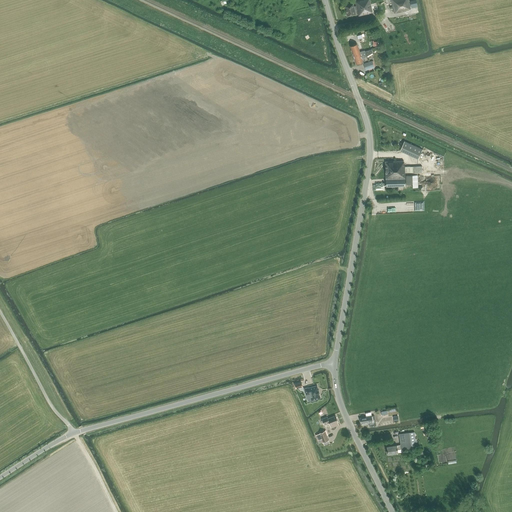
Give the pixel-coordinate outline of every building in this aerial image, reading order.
[(355,10),(357,9),(359,16),(368,14),(368,13),(372,12),(369,0),(362,0),(355,2),(356,6),(354,6),(353,4),(345,6),(347,16),(356,14),(355,10)] [(390,0),(394,14),(406,11),(406,10),(411,9),(408,0),(390,0)] [(350,46),(353,56),(360,53),(360,54),(365,52),(365,51),(364,50),(360,52),(357,44),(350,46)] [(356,65),(363,63),(362,58),(366,57),(373,53),(371,49),(365,51),(365,52),(360,54),(360,53),(353,56),(356,65)] [(363,64),(366,71),(375,67),(373,61),(372,62),(372,61),(363,64)] [(423,150),(404,141),(400,151),(418,159),(423,150)] [(404,162),(404,161),(385,162),(386,179),(386,187),(405,186),(405,178),(405,173),(422,172),(422,166),(410,167),(405,167),(405,166),(404,166),(404,162)] [(418,188),(418,176),(412,176),(406,176),(406,184),(413,184),(413,188),(418,188)] [(382,212),(406,211),(406,207),(401,207),(401,203),(396,203),(396,207),(382,207),(382,212)] [(304,389),(306,395),(307,395),(308,402),(311,401),(312,401),(316,400),(315,400),(321,398),(319,394),(318,390),(317,385),(308,388),(304,389)] [(328,419),(327,417),(322,419),(324,424),(329,423),(331,428),(339,425),(338,422),(335,416),(328,419)] [(361,423),(368,422),(368,423),(369,423),(369,427),(376,426),(374,416),(371,416),(360,418),(361,423)] [(319,433),(319,434),(316,435),(318,440),(320,439),(322,443),(323,442),(328,440),(325,431),(319,433)] [(414,432),(409,433),(399,434),(400,445),(397,445),(387,447),(388,454),(398,452),(398,450),(411,448),(417,447),(414,432)]
